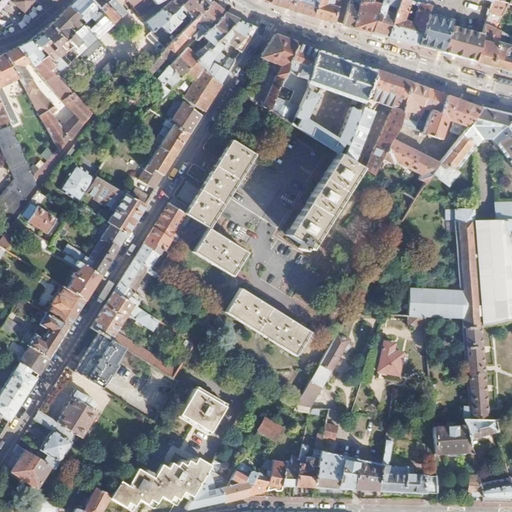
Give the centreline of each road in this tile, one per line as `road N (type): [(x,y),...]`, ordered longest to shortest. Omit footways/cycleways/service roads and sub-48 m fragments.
road 1 (residential): [(272,18),(0,456)]
road 2 (residential): [(272,18),(511,92)]
